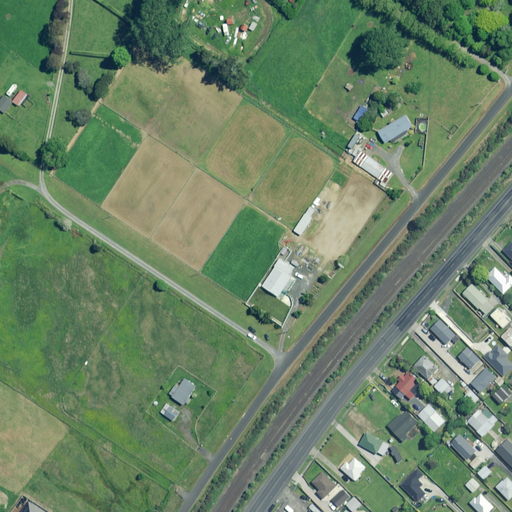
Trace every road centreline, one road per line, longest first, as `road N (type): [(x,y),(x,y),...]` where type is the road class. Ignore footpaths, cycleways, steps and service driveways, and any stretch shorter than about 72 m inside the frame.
road 1 (secondary): [(256,511),(357,374),(511,196)]
road 2 (residential): [(295,351),(511,88)]
road 3 (residential): [(198,488),(130,441),(151,400),(172,375),(244,422)]
road 4 (residential): [(116,233),(261,322),(265,332)]
road 5 (residential): [(265,332),(116,233)]
